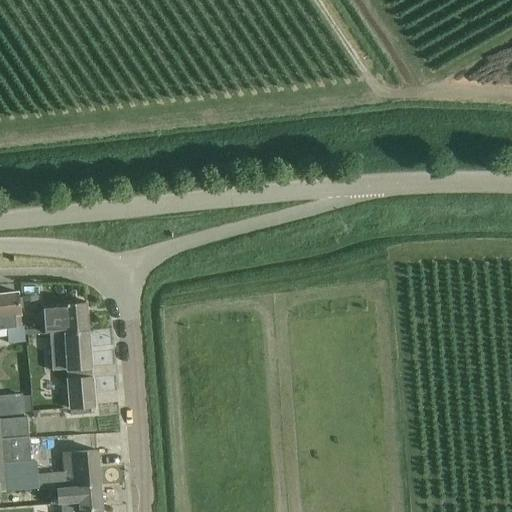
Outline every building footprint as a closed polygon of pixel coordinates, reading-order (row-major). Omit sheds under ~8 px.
[(0,329),(5,329),(7,343),(25,341),(23,324),(19,325),(16,294),(0,295),(0,329)] [(48,333),(88,331),(85,302),(43,305),(45,332),(48,332),(48,333)] [(48,333),(51,371),(90,367),(88,331),(48,333)] [(8,377),(8,394),(25,394),(24,377),(8,377)] [(94,406),(91,378),(67,380),(69,408),(94,406)] [(22,395),(9,397),(11,413),(23,412),(22,395)] [(0,492),(37,489),(35,462),(30,462),(27,418),(0,420),(0,492)] [(62,453),(62,454),(64,473),(48,474),(48,479),(37,479),(38,491),(49,490),(99,486),(96,450),(62,453)] [(99,486),(49,490),(50,500),(59,499),(59,504),(78,502),(78,510),(101,509),(99,486)] [(78,502),(59,504),(59,505),(62,505),(62,511),(101,511),(101,509),(78,510),(78,502)]
